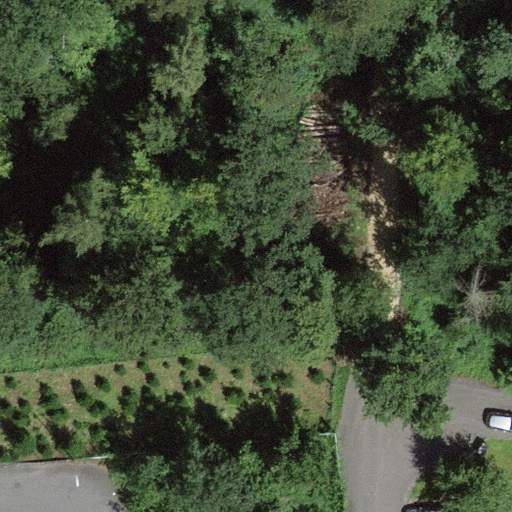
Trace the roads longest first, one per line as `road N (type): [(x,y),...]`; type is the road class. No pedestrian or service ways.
road 1 (track): [(380,377),(398,0)]
road 2 (residential): [(392,511),(380,377)]
